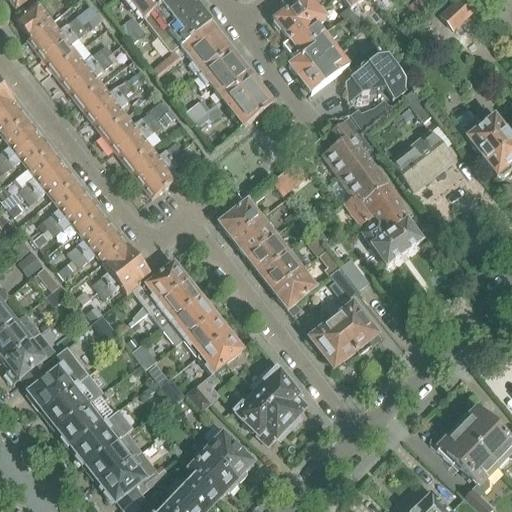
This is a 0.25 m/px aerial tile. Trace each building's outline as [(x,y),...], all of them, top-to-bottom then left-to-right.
[(6,0),(15,12),(29,0),(6,0)] [(171,0),(125,0),(143,22),(171,0)] [(171,0),(143,22),(171,58),(180,51),(210,28),(201,17),(191,4),(187,0),(184,0),(182,2),(179,0),(171,0)] [(319,14),(308,0),(303,0),(272,23),(285,40),(319,14)] [(350,14),(367,0),(339,0),(347,11),(350,14)] [(477,13),(476,12),(465,0),(462,0),(439,21),(451,35),(477,13)] [(419,3),(409,10),(409,11),(414,16),(417,14),(420,12),(424,9),(419,3)] [(29,43),(51,26),(36,7),(15,24),(29,43)] [(94,18),(93,18),(88,11),(58,35),(51,26),(29,43),(30,44),(27,46),(39,61),(94,18)] [(350,15),(350,14),(347,11),(338,18),(342,23),(347,20),(345,18),(350,15)] [(315,29),(325,21),(319,14),(285,40),(288,44),(282,48),(290,60),(321,37),(315,29)] [(350,15),(345,18),(347,20),(353,28),(348,32),(354,38),(358,35),(363,31),(350,15)] [(69,49),(101,24),(95,17),(93,18),(94,18),(39,61),(52,77),(76,58),(69,49)] [(395,30),(404,23),(400,17),(391,24),(395,30)] [(123,39),(137,27),(132,21),(118,32),(123,39)] [(145,37),(138,28),(137,27),(123,39),(131,49),(145,37)] [(230,53),(220,41),(210,28),(180,51),(200,77),(230,53)] [(328,45),(335,40),(330,32),(322,38),(321,37),(290,60),(294,65),(288,69),(297,81),(334,53),(328,45)] [(380,45),(384,42),(376,32),(368,38),(372,43),(376,48),(380,45)] [(372,43),(357,53),(361,58),(371,51),(376,48),(372,43)] [(381,46),(368,56),(375,65),(376,64),(386,62),(390,59),(389,57),(381,46)] [(64,92),(110,57),(104,49),(82,66),(76,58),(52,77),(64,92)] [(250,79),(238,64),(230,53),(200,77),(221,103),(250,79)] [(311,98),(346,69),(334,53),(297,81),(311,98)] [(94,80),(115,64),(110,57),(64,92),(77,109),(101,90),(94,80)] [(174,57),(151,75),(157,82),(180,64),(174,57)] [(411,87),(406,86),(386,62),(376,64),(375,65),(369,69),(364,69),(359,72),(359,77),(361,79),(357,82),(356,80),(345,88),(346,109),(349,109),(349,107),(361,98),(388,95),(395,104),(406,96),(406,95),(411,95),(411,87)] [(140,74),(125,86),(128,90),(129,92),(144,80),(140,74)] [(273,108),(262,94),(250,79),(221,103),(243,131),(273,108)] [(89,124),(130,93),(129,92),(128,90),(125,86),(123,83),(106,97),(101,90),(77,109),(89,124)] [(0,118),(15,107),(3,92),(0,94),(0,118)] [(118,112),(134,98),(130,93),(89,124),(102,140),(125,121),(118,112)] [(418,93),(406,102),(410,108),(424,125),(435,117),(436,116),(418,93)] [(131,107),(136,113),(142,108),(137,102),(131,107)] [(383,104),(372,112),(380,122),(390,114),(383,104)] [(191,126),(205,115),(197,105),(183,117),(191,126)] [(27,122),(23,118),(15,107),(0,118),(0,138),(2,141),(27,122)] [(166,115),(159,107),(152,113),(131,129),(125,121),(102,140),(114,156),(155,124),(166,115)] [(211,124),(221,116),(214,108),(205,115),(191,126),(195,132),(208,121),(211,124)] [(469,112),(454,125),(460,132),(459,133),(467,142),(465,143),(473,153),(495,180),(497,179),(501,180),(506,176),(508,171),(511,168),(511,169),(511,146),(500,131),(484,112),(475,119),(469,112)] [(412,119),(407,113),(401,117),(406,124),(412,119)] [(168,115),(161,121),(167,128),(174,122),(168,115)] [(0,168),(40,139),(39,138),(27,122),(2,141),(9,150),(0,156),(0,168)] [(370,161),(374,158),(348,122),(322,140),(330,152),(321,158),(338,182),(370,160),(370,161)] [(161,131),(155,124),(114,156),(126,171),(150,153),(143,144),(161,131)] [(432,135),(391,165),(413,194),(454,164),(432,135)] [(52,155),(49,151),(40,139),(0,168),(0,174),(3,179),(20,165),(27,174),(52,155)] [(174,147),(165,154),(171,162),(181,155),(174,147)] [(171,162),(165,154),(164,153),(155,159),(150,153),(126,171),(139,188),(171,162)] [(65,171),(64,169),(52,155),(27,174),(33,182),(0,208),(6,215),(22,203),(65,171)] [(181,155),(171,162),(177,169),(186,162),(181,155)] [(388,185),(370,161),(370,160),(338,182),(351,201),(358,196),(362,203),(388,185)] [(168,175),(177,169),(171,162),(139,188),(151,203),(176,184),(168,175)] [(281,199),(303,181),(293,168),(270,186),(281,199)] [(77,186),(76,185),(65,171),(22,203),(27,209),(44,196),(52,206),(77,186)] [(411,218),(404,207),(388,185),(362,203),(358,196),(351,201),(342,207),(359,230),(372,220),(377,226),(386,219),(394,230),(406,222),(411,218)] [(42,237),(88,201),(77,186),(52,206),(58,213),(36,230),(42,237)] [(259,195),(251,201),(255,205),(263,199),(259,195)] [(101,217),(88,201),(42,237),(32,245),(38,252),(52,241),(53,242),(70,228),(76,237),(101,217)] [(260,222),(246,205),(218,227),(231,244),(260,222)] [(11,223),(21,215),(15,209),(6,216),(11,223)] [(293,216),(284,223),(288,228),(297,221),(293,216)] [(71,265),(113,232),(101,217),(76,237),(82,245),(65,258),(71,265)] [(406,222),(394,230),(386,219),(377,226),(377,227),(362,239),(385,271),(422,244),(406,222)] [(274,239),(273,239),(260,222),(231,244),(245,262),(274,239)] [(126,248),(113,232),(71,265),(56,276),(63,284),(94,259),(101,268),(126,248)] [(287,257),(287,256),(274,239),(245,262),(259,279),(287,257)] [(20,261),(28,255),(20,245),(12,251),(20,261)] [(138,263),(126,248),(101,268),(107,276),(90,290),(95,297),(138,263)] [(303,260),(298,264),(291,255),(288,258),(287,257),(259,279),(272,297),(301,274),(309,267),(303,260)] [(30,257),(16,268),(26,281),(40,270),(30,257)] [(151,280),(138,264),(138,263),(95,297),(101,305),(119,291),(126,300),(130,296),(140,289),(151,280)] [(357,295),(367,286),(349,264),(339,273),(357,295)] [(326,272),(323,275),(328,281),(329,280),(338,273),(336,270),(334,267),(333,267),(326,272)] [(174,269),(173,268),(142,292),(140,289),(130,296),(141,311),(132,321),(136,325),(147,316),(186,285),(181,278),(181,275),(177,270),(174,269)] [(347,302),(357,295),(339,273),(338,273),(329,280),(347,302)] [(317,294),(307,282),(301,274),(272,297),(278,304),(289,316),(296,310),(317,294)] [(44,275),(37,280),(50,298),(51,299),(58,294),(44,275)] [(150,313),(147,316),(161,334),(200,303),(199,301),(200,298),(194,292),(191,291),(186,285),(156,309),(150,313)] [(0,309),(9,302),(2,293),(0,294),(0,309)] [(51,299),(45,304),(52,313),(65,303),(58,294),(51,299)] [(83,295),(76,302),(81,309),(89,303),(83,295)] [(204,304),(201,304),(200,303),(161,334),(174,351),(183,344),(214,320),(208,312),(208,309),(204,304)] [(364,347),(376,338),(351,308),(329,325),(358,360),(368,352),(364,347)] [(0,339),(15,328),(14,327),(0,309),(0,339)] [(94,310),(85,317),(92,326),(101,319),(94,310)] [(296,310),(289,316),(292,321),(300,315),(296,310)] [(222,327),(219,327),(214,320),(183,344),(196,362),(227,337),(226,336),(227,333),(222,327)] [(15,328),(0,339),(0,362),(3,366),(38,338),(24,321),(15,328)] [(108,330),(102,321),(90,330),(97,339),(108,330)] [(345,370),(358,360),(329,325),(308,342),(333,373),(342,366),(345,370)] [(228,338),(227,337),(196,362),(210,379),(232,361),(240,354),(235,348),(236,345),(231,339),(228,338)] [(41,367),(53,357),(38,338),(3,366),(9,374),(6,377),(4,377),(4,379),(5,379),(13,389),(11,390),(12,390),(20,384),(23,387),(43,371),(41,367)] [(132,355),(138,349),(133,342),(126,348),(132,355)] [(43,371),(23,387),(30,397),(28,398),(30,401),(33,405),(33,410),(37,416),(42,416),(88,380),(67,352),(64,354),(43,371)] [(149,358),(138,366),(145,374),(155,366),(149,358)] [(232,361),(224,367),(230,374),(238,368),(232,361)] [(155,369),(147,376),(153,383),(161,377),(155,369)] [(300,418),(306,411),(275,373),(252,397),(289,433),(302,420),(300,418)] [(210,379),(196,391),(210,407),(219,399),(211,390),(219,384),(212,376),(211,378),(210,379)] [(88,380),(42,416),(48,424),(46,428),(51,434),(56,434),(99,400),(101,399),(102,398),(88,380)] [(172,382),(159,393),(164,399),(177,389),(172,382)] [(201,416),(210,409),(196,391),(187,399),(201,416)] [(104,404),(114,396),(110,392),(102,398),(101,399),(104,404)] [(281,442),(289,433),(252,397),(233,416),(268,450),(278,439),(281,442)] [(99,400),(56,434),(62,442),(61,446),(66,452),(71,453),(103,427),(114,419),(113,418),(99,400)] [(511,450),(495,434),(498,431),(479,411),(470,421),(467,418),(455,431),(495,469),(504,459),(511,465),(511,450)] [(103,427),(71,453),(77,461),(76,463),(76,466),(81,472),(84,471),(117,444),(125,438),(126,439),(131,435),(116,416),(113,418),(114,419),(103,427)] [(246,474),(251,467),(211,429),(202,439),(209,446),(202,453),(237,487),(246,478),(246,474)] [(483,481),(495,469),(455,431),(443,443),(446,445),(437,455),(457,474),(460,471),(478,489),(463,504),(470,511),(489,511),(480,502),(488,494),(488,487),(483,481)] [(117,444),(84,471),(89,477),(88,481),(93,487),(98,488),(131,461),(138,455),(126,439),(125,438),(117,444)] [(154,447),(144,454),(148,459),(157,452),(154,447)] [(230,496),(237,487),(202,453),(184,472),(193,481),(194,480),(212,497),(218,503),(225,495),(230,496)] [(131,461),(98,488),(104,495),(102,498),(108,505),(112,505),(113,507),(116,504),(118,507),(122,511),(128,511),(143,500),(141,498),(147,493),(143,488),(140,484),(145,480),(153,474),(138,455),(131,461)] [(163,473),(153,481),(156,486),(166,478),(163,473)] [(208,511),(218,503),(212,497),(194,480),(193,481),(166,510),(168,511),(208,511)] [(153,481),(143,488),(147,493),(156,486),(153,481)] [(444,511),(431,498),(416,511),(444,511)] [(144,511),(149,508),(143,500),(128,511),(144,511)]
